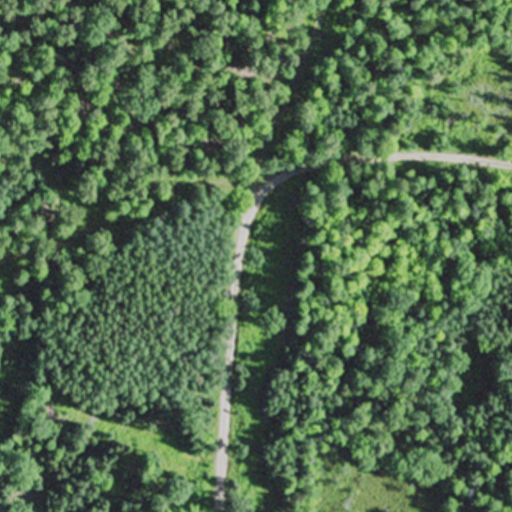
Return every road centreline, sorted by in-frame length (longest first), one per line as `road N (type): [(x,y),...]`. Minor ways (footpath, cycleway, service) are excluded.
road 1 (residential): [(218,511),(227,310),(249,220),(264,193),(315,165),(423,156),(511,163)]
road 2 (residential): [(302,169),(318,0)]
